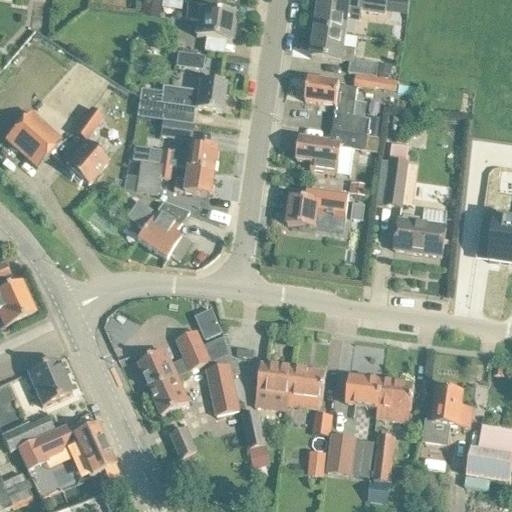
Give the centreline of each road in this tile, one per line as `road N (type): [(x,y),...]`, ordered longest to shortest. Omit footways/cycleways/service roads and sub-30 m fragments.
road 1 (residential): [(238,293),(278,0)]
road 2 (tertiary): [(511,334),(238,293)]
road 3 (tertiary): [(156,511),(74,334)]
road 4 (tertiary): [(238,293),(127,287),(64,312)]
